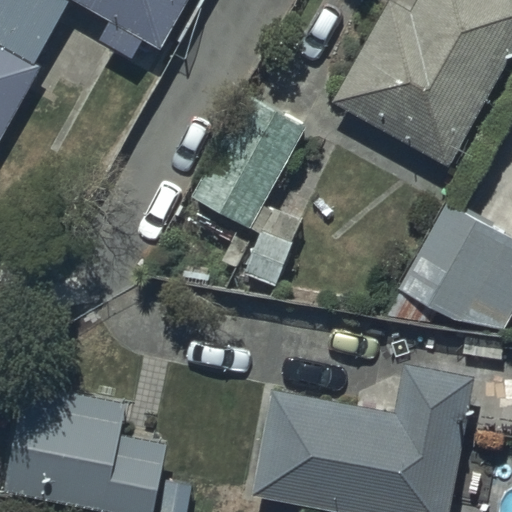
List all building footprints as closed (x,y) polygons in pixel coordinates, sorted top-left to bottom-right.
[(64,0),(0,0),(0,132),(41,61),(32,57),(64,0)] [(91,0),(111,11),(98,33),(133,53),(146,31),(160,39),(183,0),(91,0)] [(511,41),(511,0),(414,0),(411,5),(401,0),(384,0),(333,96),(450,158),(511,41)] [(308,120),(249,88),(194,190),(258,225),(243,265),(277,278),(302,215),(267,196),(308,120)] [(401,281),(464,317),(503,318),(511,304),(511,228),(451,193),(401,281)] [(396,405),(275,382),(274,387),(266,386),(262,411),(267,412),(253,486),(385,511),(446,511),(475,369),(405,355),(396,405)] [(128,396),(24,376),(3,482),(154,511),(156,502),(185,507),(190,480),(161,475),(168,438),(121,429),(128,396)]
